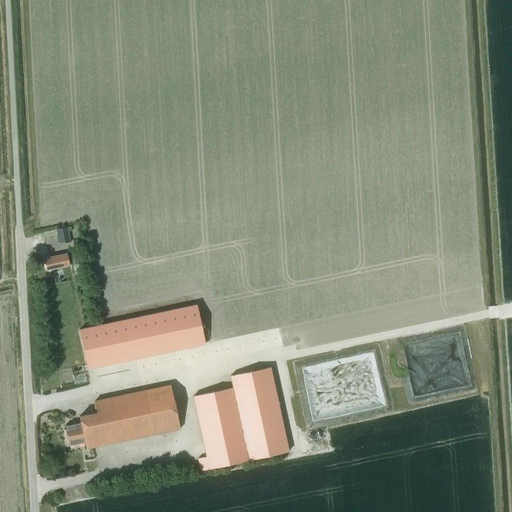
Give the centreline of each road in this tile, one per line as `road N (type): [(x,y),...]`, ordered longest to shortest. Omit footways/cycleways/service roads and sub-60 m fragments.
road 1 (unclassified): [(34,511),(7,0)]
road 2 (track): [(285,354),(511,307)]
